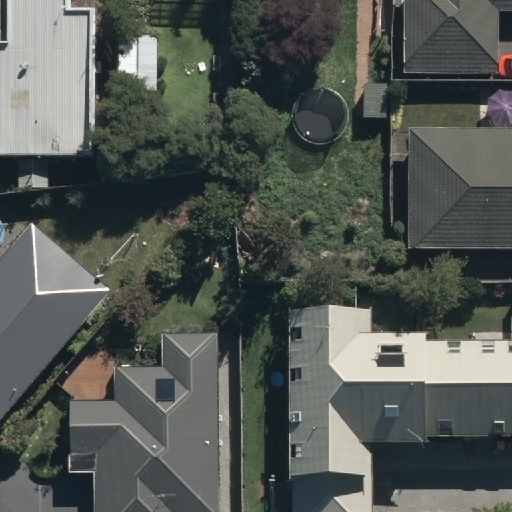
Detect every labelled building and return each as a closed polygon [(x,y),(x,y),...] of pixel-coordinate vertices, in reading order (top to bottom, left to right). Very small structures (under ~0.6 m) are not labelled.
[(96,0),(15,0),(16,54),(0,53),(0,165),(97,165),(96,0)] [(511,0),(408,0),(409,81),(508,80),(507,20),(511,19),(511,0)] [(131,21),(116,21),(116,85),(159,85),(159,23),(151,23),(151,6),(132,6),(131,21)] [(511,142),(412,143),(412,260),(511,259),(511,142)] [(0,437),(118,309),(40,239),(0,283),(0,437)] [(376,511),(377,463),(429,464),(429,449),(511,448),(511,348),(379,349),(379,321),(299,321),(298,511),(376,511)] [(116,414),(76,414),(75,470),(97,470),(97,511),(230,511),(232,343),(176,342),(175,382),(116,381),(116,414)]
